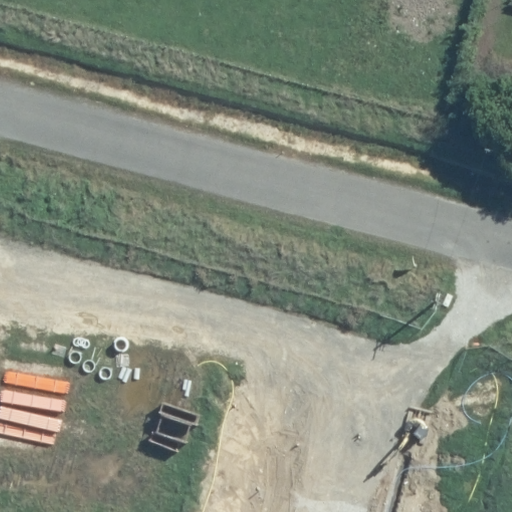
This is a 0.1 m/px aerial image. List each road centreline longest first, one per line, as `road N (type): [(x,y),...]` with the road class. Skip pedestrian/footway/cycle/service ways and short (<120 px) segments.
road 1 (residential): [(0,108),(414,222)]
road 2 (residential): [(414,222),(337,511)]
